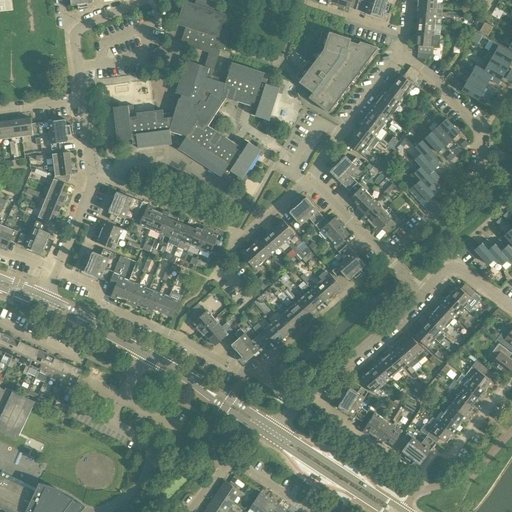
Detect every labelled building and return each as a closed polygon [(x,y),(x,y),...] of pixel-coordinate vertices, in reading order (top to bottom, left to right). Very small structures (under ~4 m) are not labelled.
[(69,0),(71,6),(77,5),(78,11),(88,9),(87,3),(93,2),(92,0),(69,0)] [(218,3),(208,0),(195,0),(195,4),(184,1),(177,24),(185,27),(180,44),(208,53),(204,66),(186,60),(176,93),(180,94),(174,112),(163,114),(163,110),(143,112),(134,113),(133,105),(113,107),(118,141),(132,139),(133,149),(171,144),(170,135),(184,140),(178,148),(225,179),(230,171),(243,178),(261,150),(244,139),(240,146),(208,125),(226,98),(253,106),(250,114),(269,120),(279,88),(266,83),(267,79),(263,78),(264,73),(232,62),(225,83),(211,78),(220,49),(224,50),(230,31),(221,28),(226,14),(215,10),(218,3)] [(353,10),(356,0),(339,0),(338,7),(348,10),(349,8),(353,10)] [(368,0),(368,2),(360,0),(356,0),(353,10),(381,18),(383,12),(389,14),(391,5),(386,3),(386,0),(368,0)] [(436,14),(437,3),(417,1),(416,12),(419,13),(419,12),(436,14)] [(435,25),(436,14),(419,12),(419,13),(418,23),(435,25)] [(485,22),(481,31),(489,35),(493,26),(485,22)] [(442,25),(435,25),(418,23),(417,34),(434,36),(440,37),(442,25)] [(322,50),(322,51),(312,64),(308,60),(296,76),(308,99),(309,98),(329,113),(378,47),(360,41),(358,44),(350,42),(351,38),(329,32),(324,48),(323,49),(322,50)] [(434,36),(417,34),(416,45),(419,45),(418,52),(430,53),(433,53),(433,47),(439,47),(440,37),(434,36)] [(511,53),(493,42),(488,51),(493,54),(510,64),(511,60),(511,53)] [(493,54),(488,51),(483,60),(488,63),(489,62),(506,72),(510,64),(493,54)] [(506,72),(489,62),(488,63),(484,70),(492,75),(495,77),(501,80),(506,72)] [(484,70),(476,65),(470,74),(487,84),(492,75),(484,70)] [(411,66),(407,71),(417,78),(421,73),(411,66)] [(394,83),(408,94),(415,85),(413,83),(417,78),(407,71),(403,76),(401,74),(394,83)] [(487,84),(470,74),(466,82),(483,92),(487,84)] [(483,92),(466,82),(461,91),(478,100),(483,92)] [(401,102),(408,94),(394,83),(388,92),(401,102)] [(488,88),(485,94),(491,97),(494,92),(488,88)] [(388,92),(386,90),(379,99),(395,111),(401,102),(388,92)] [(395,111),(379,99),(373,108),(388,119),(395,111)] [(388,119),(373,108),(366,116),(382,128),(388,119)] [(375,136),(382,128),(366,116),(359,125),(361,127),(361,126),(375,136)] [(31,118),(19,119),(21,137),(40,134),(38,123),(32,124),(31,118)] [(446,118),(439,125),(452,139),(459,133),(446,118)] [(21,137),(19,119),(9,121),(11,138),(21,137)] [(65,119),(44,122),(45,134),(49,133),(52,150),(60,149),(59,143),(68,141),(67,135),(73,134),(72,124),(66,125),(65,119)] [(11,138),(9,121),(0,121),(0,132),(1,140),(11,138)] [(452,139),(439,125),(432,131),(445,146),(452,139)] [(361,126),(361,127),(355,135),(368,145),(372,148),(378,141),(377,141),(378,139),(375,136),(361,126)] [(285,129),(280,138),(286,141),(290,132),(285,129)] [(445,146),(432,131),(425,138),(438,152),(445,146)] [(368,145),(355,135),(348,144),(362,154),(368,145)] [(415,147),(421,154),(422,153),(436,169),(440,165),(434,158),(436,155),(422,140),(415,147)] [(460,145),(464,149),(469,144),(465,140),(460,145)] [(453,151),(457,155),(462,150),(458,146),(453,151)] [(52,154),(53,165),(71,163),(69,152),(52,154)] [(422,153),(421,154),(414,160),(421,167),(421,166),(435,182),(439,178),(433,171),(436,169),(422,153)] [(446,157),(450,161),(455,157),(451,153),(446,157)] [(329,172),(349,191),(357,182),(350,176),(362,164),(356,157),(351,162),(345,156),(341,160),(337,156),(330,163),(334,167),(329,172)] [(72,174),(71,163),(53,165),(55,176),(54,178),(67,184),(70,177),(70,174),(72,174)] [(421,166),(421,167),(414,173),(420,180),(421,179),(434,195),(439,191),(433,184),(435,182),(421,166)] [(70,185),(67,184),(54,178),(50,187),(66,194),(70,185)] [(421,179),(420,180),(409,190),(429,212),(438,204),(432,197),(434,195),(421,179)] [(357,207),(369,194),(357,182),(349,191),(353,195),(349,199),(357,207)] [(68,195),(66,194),(50,187),(46,198),(62,205),(64,205),(68,195)] [(240,199),(244,192),(244,191),(239,188),(234,195),(240,199)] [(142,201),(117,191),(115,197),(109,195),(105,204),(111,206),(108,212),(111,213),(116,215),(114,221),(114,222),(122,225),(128,208),(137,212),(142,201)] [(365,215),(377,202),(369,194),(357,207),(364,214),(365,215)] [(309,218),(315,225),(324,217),(306,197),(301,201),(297,197),(290,204),(294,208),(289,212),(295,218),(290,223),(296,229),(309,218)] [(62,205),(46,198),(42,207),(58,214),(62,205)] [(150,229),(157,211),(147,207),(148,204),(142,201),(137,212),(138,212),(134,221),(140,223),(139,225),(150,229)] [(371,224),(385,210),(377,202),(365,215),(364,214),(363,216),(371,224)] [(58,214),(42,207),(38,217),(54,224),(58,214)] [(166,217),(167,217),(169,212),(163,210),(162,213),(157,211),(150,229),(159,233),(166,217)] [(393,218),(385,210),(371,224),(379,232),(382,228),(386,233),(396,224),(391,219),(393,218)] [(508,211),(503,216),(507,220),(511,215),(508,211)] [(176,221),(167,217),(166,217),(159,233),(170,237),(176,221)] [(328,237),(341,226),(334,217),(328,222),(324,217),(315,225),(320,231),(321,229),(328,237)] [(501,217),(496,222),(499,226),(504,222),(501,217)] [(30,236),(21,233),(17,243),(42,254),(44,248),(50,250),(53,241),(48,239),(50,233),(42,230),(45,224),(37,220),(30,236)] [(283,220),(276,227),(287,240),(295,234),(283,220)] [(105,221),(100,232),(119,239),(123,229),(105,221)] [(178,245),(180,241),(186,225),(176,221),(170,237),(167,243),(175,246),(176,244),(178,245)] [(196,229),(186,225),(180,241),(190,246),(196,229)] [(17,243),(21,233),(5,226),(0,237),(0,245),(8,249),(11,241),(17,243)] [(349,234),(341,226),(328,237),(335,245),(334,247),(338,252),(347,244),(343,239),(349,234)] [(199,249),(207,231),(197,227),(196,229),(190,246),(199,249)] [(287,240),(276,227),(268,234),(279,247),(287,240)] [(217,235),(207,231),(199,249),(210,254),(211,251),(217,254),(222,242),(216,239),(217,235)] [(114,249),(119,239),(100,232),(96,242),(114,249)] [(279,247),(268,234),(260,241),(271,254),(279,247)] [(496,258),(482,243),(479,245),(473,238),(464,247),(467,251),(474,259),(479,255),(488,265),(495,259),(496,258)] [(271,254),(260,241),(258,239),(250,247),(263,262),(271,254)] [(509,259),(495,243),(492,246),(486,239),(482,243),(496,258),(495,259),(501,266),(508,260),(509,259)] [(499,239),(495,243),(509,259),(508,260),(511,263),(511,248),(508,244),(506,246),(499,239)] [(365,265),(347,244),(338,252),(345,259),(332,271),(337,277),(342,273),(348,279),(353,275),(357,280),(364,273),(360,269),(365,265)] [(263,262),(250,247),(241,254),(254,269),(263,262)] [(299,254),(302,257),(302,258),(310,251),(307,247),(299,254)] [(464,247),(458,252),(461,256),(467,251),(464,247)] [(84,272),(110,283),(114,272),(114,271),(105,268),(111,252),(103,248),(101,254),(93,251),(90,257),(85,255),(81,264),(87,266),(84,272)] [(190,263),(193,264),(196,265),(198,259),(192,257),(190,263)] [(124,265),(118,262),(114,271),(114,272),(110,283),(115,285),(111,295),(121,299),(129,280),(120,276),(124,265)] [(329,273),(320,280),(334,295),(342,288),(329,273)] [(131,303),(139,284),(129,280),(121,299),(131,303)] [(334,295),(320,280),(312,287),(324,300),(324,301),(325,303),(334,295)] [(142,307),(149,288),(139,284),(131,303),(142,307)] [(324,300),(312,287),(310,285),(309,286),(307,284),(300,290),(304,294),(316,308),(324,301),(324,300)] [(457,286),(449,294),(464,308),(472,299),(470,297),(474,293),(465,284),(460,289),(457,286)] [(152,309),(159,292),(149,288),(142,307),(152,311),(153,309),(152,309)] [(267,290),(261,295),(265,299),(271,295),(267,290)] [(163,313),(169,297),(159,292),(152,309),(153,309),(163,313)] [(316,308),(304,294),(296,301),(308,315),(308,314),(316,308)] [(464,308),(449,294),(442,302),(457,315),(464,308)] [(265,299),(261,295),(257,299),(261,303),(265,299)] [(180,301),(169,297),(163,313),(173,317),(180,301)] [(308,315),(296,301),(288,309),(301,324),(310,316),(308,314),(308,315)] [(457,315),(442,302),(435,310),(450,323),(457,315)] [(193,314),(201,307),(198,304),(190,311),(193,314)] [(201,307),(193,314),(191,315),(195,320),(192,323),(199,331),(214,318),(207,310),(205,311),(201,307)] [(301,324),(288,309),(280,316),(293,331),(301,324)] [(450,323),(435,310),(428,318),(443,331),(446,328),(450,323)] [(293,331),(280,316),(272,323),(285,338),(293,331)] [(222,327),(221,327),(214,318),(199,331),(207,340),(209,338),(222,327)] [(443,331),(428,318),(427,318),(429,320),(422,328),(435,339),(439,343),(445,337),(443,335),(445,334),(442,331),(443,331)] [(226,323),(221,327),(222,327),(209,338),(215,345),(232,330),(226,323)] [(285,338),(272,323),(264,330),(258,323),(253,328),(259,334),(267,343),(271,339),(277,345),(285,338)] [(266,343),(259,334),(251,341),(240,328),(234,334),(238,339),(231,344),(235,349),(231,353),(237,361),(242,357),(246,361),(266,343)] [(435,339),(422,328),(415,336),(427,347),(435,339)] [(448,340),(451,337),(446,332),(448,330),(446,328),(443,331),(442,331),(445,334),(443,335),(445,337),(448,340)] [(511,330),(511,333),(505,329),(496,340),(509,349),(511,345),(511,330)] [(0,353),(3,355),(11,337),(3,333),(0,339),(0,353)] [(9,366),(20,341),(11,337),(3,355),(9,357),(6,365),(9,366)] [(412,338),(403,345),(418,363),(427,355),(412,338)] [(21,363),(29,345),(20,341),(9,366),(12,368),(16,360),(21,363)] [(498,356),(492,364),(506,375),(511,367),(511,361),(505,356),(509,351),(499,344),(493,352),(498,356)] [(28,372),(38,349),(29,345),(21,363),(27,365),(23,373),(27,374),(28,372)] [(418,363),(403,345),(395,351),(395,352),(406,365),(408,368),(411,366),(412,368),(418,363)] [(38,371),(46,353),(38,349),(28,372),(32,374),(36,376),(38,371)] [(395,352),(395,351),(394,350),(385,357),(398,373),(406,365),(395,352)] [(55,357),(46,353),(38,371),(36,376),(35,378),(40,380),(44,382),(55,357)] [(56,379),(64,361),(55,357),(44,382),(47,383),(50,376),(56,379)] [(398,373),(385,357),(377,364),(390,379),(398,373)] [(62,390),(73,365),(64,361),(56,379),(62,381),(58,389),(62,390)] [(465,375),(470,379),(485,391),(493,382),(489,379),(493,374),(476,361),(465,375)] [(390,379),(377,364),(369,371),(382,386),(390,379)] [(82,369),(73,365),(62,390),(65,392),(68,384),(74,387),(82,369)] [(442,370),(441,370),(445,373),(446,374),(450,369),(445,365),(442,370)] [(382,386),(369,371),(360,378),(373,393),(382,386)] [(449,386),(453,379),(446,375),(442,382),(449,386)] [(485,391),(470,379),(465,375),(459,383),(464,387),(477,398),(479,400),(485,391)] [(477,398),(464,387),(459,383),(452,392),(457,396),(471,407),(471,406),(477,398)] [(400,384),(398,385),(395,388),(399,393),(400,392),(404,389),(400,384)] [(0,511),(0,507),(10,511),(76,511),(83,506),(77,502),(73,499),(68,496),(63,493),(57,490),(51,488),(44,486),(38,485),(37,488),(1,471),(0,474),(0,432),(17,441),(35,402),(6,388),(5,390),(0,387),(0,511)] [(338,407),(361,421),(367,411),(359,406),(368,391),(361,387),(357,392),(350,388),(347,393),(341,389),(336,398),(341,401),(338,407)] [(473,407),(471,406),(471,407),(457,396),(450,404),(466,417),(473,407)] [(466,417),(450,404),(444,413),(459,425),(466,417)] [(373,435),(384,419),(369,409),(367,411),(361,421),(366,424),(363,429),(373,435)] [(459,425),(444,413),(437,421),(453,434),(459,425)] [(383,439),(392,424),(384,419),(373,435),(382,441),(384,439),(383,439)] [(453,434),(437,421),(430,430),(425,426),(421,431),(427,435),(426,435),(436,443),(440,438),(446,443),(453,434)] [(402,430),(392,424),(383,439),(384,439),(393,445),(402,430)] [(419,464),(436,443),(426,435),(420,443),(407,433),(401,439),(407,443),(401,450),(406,454),(402,459),(411,465),(414,461),(419,464)] [(225,481),(218,492),(234,502),(238,496),(243,499),(246,495),(225,481)] [(234,502),(218,492),(211,502),(225,511),(234,511),(235,511),(230,508),(234,502)] [(260,511),(270,498),(260,492),(250,508),(255,511),(254,511),(260,511)] [(273,511),(279,504),(270,498),(260,511),(273,511)] [(225,511),(211,502),(204,511),(225,511)]
